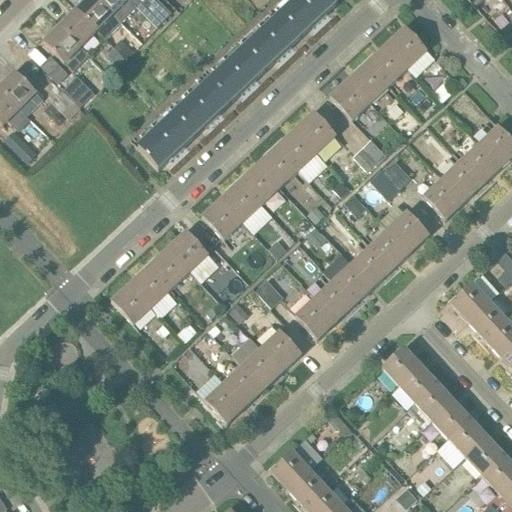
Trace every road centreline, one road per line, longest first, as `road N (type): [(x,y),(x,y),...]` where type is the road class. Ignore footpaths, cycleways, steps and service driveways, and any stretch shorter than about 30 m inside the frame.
road 1 (residential): [(0,371),(10,349),(383,0)]
road 2 (residential): [(228,473),(408,312)]
road 3 (residential): [(511,419),(408,312)]
road 4 (residential): [(408,312),(511,211)]
road 5 (residential): [(419,0),(511,99)]
